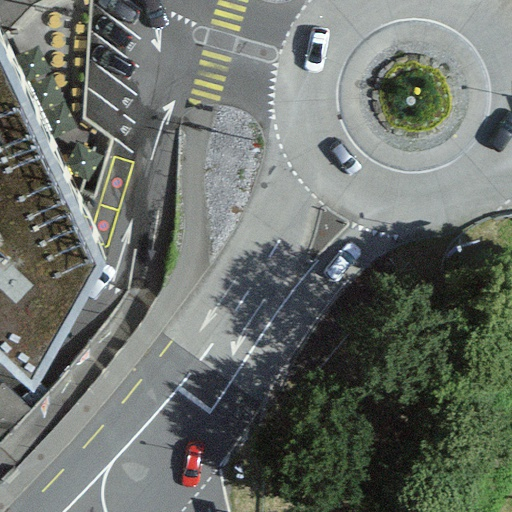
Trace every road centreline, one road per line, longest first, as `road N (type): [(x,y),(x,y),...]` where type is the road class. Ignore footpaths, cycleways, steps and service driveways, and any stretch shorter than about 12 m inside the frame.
road 1 (primary): [(189,468),(336,260),(413,205)]
road 2 (primary): [(309,125),(278,231),(187,364)]
road 3 (primary): [(187,364),(38,511)]
road 4 (primary): [(309,125),(327,163),(351,185),(413,205)]
road 5 (primary): [(342,8),(310,62),(309,125)]
